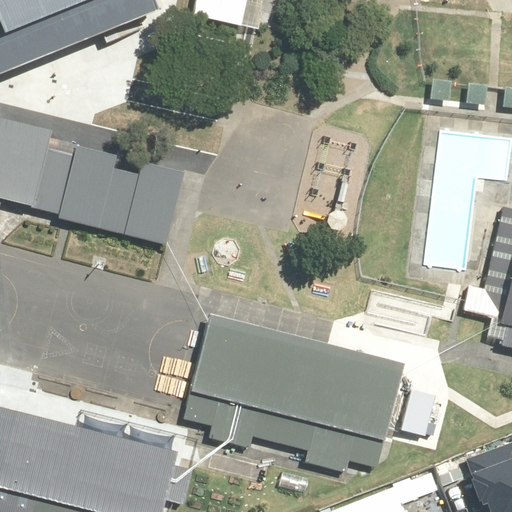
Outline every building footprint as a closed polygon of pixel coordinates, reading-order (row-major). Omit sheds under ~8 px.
[(0,0),(0,70),(158,9),(154,0),(0,0)] [(247,0),(197,0),(193,23),(241,33),(247,0)] [(52,132),(0,119),(0,206),(2,199),(56,212),(54,221),(165,248),(184,172),(51,139),(52,132)] [(511,215),(501,212),(475,319),(497,324),(509,327),(505,344),(511,346),(511,215)] [(405,365),(208,316),(183,419),(210,426),(207,439),(245,448),(248,435),(306,450),(303,460),(348,471),(350,461),(380,468),(405,365)] [(411,391),(401,429),(423,435),(434,397),(411,391)] [(176,455),(0,409),(0,511),(161,511),(165,498),(184,503),(192,470),(174,466),(176,455)] [(482,499),(487,511),(511,511),(511,446),(461,465),(475,502),(482,499)] [(457,477),(435,485),(443,506),(465,499),(457,477)]
